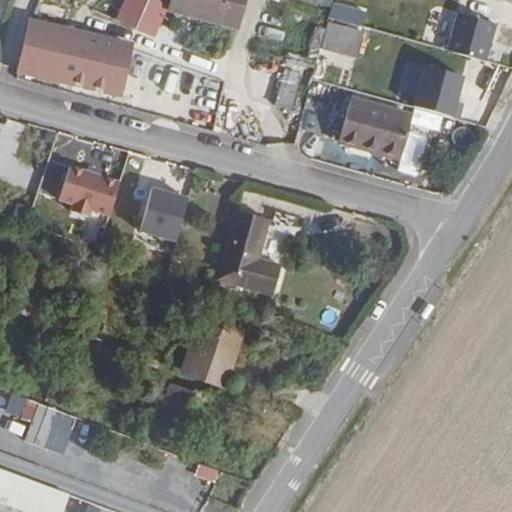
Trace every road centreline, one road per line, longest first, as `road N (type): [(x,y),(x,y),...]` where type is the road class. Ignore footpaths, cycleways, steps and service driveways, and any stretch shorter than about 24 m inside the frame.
road 1 (residential): [(0,93),(457,223)]
road 2 (unclassified): [(457,223),(271,511)]
road 3 (unknown): [(243,81),(112,31)]
